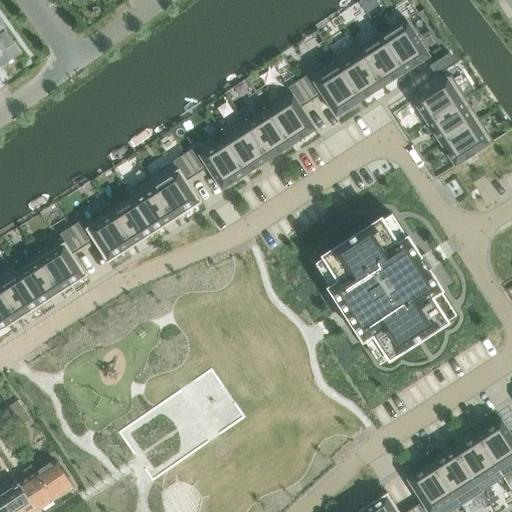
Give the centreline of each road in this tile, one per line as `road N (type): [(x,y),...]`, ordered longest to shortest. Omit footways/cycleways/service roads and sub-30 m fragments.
road 1 (residential): [(0,361),(125,279),(246,229),(392,136),(462,242)]
road 2 (residential): [(511,357),(370,450),(304,511)]
